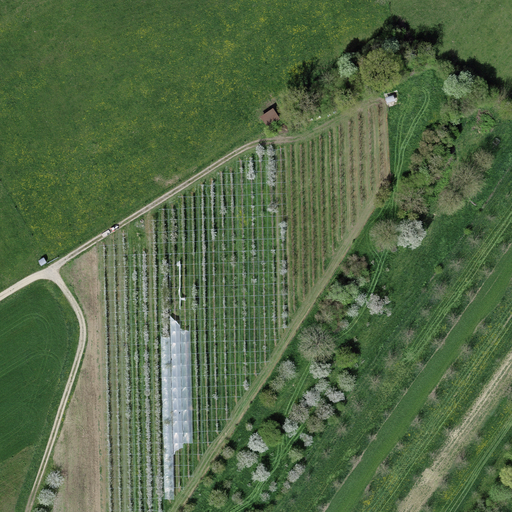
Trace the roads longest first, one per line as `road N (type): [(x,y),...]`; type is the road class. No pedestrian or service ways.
road 1 (track): [(0,296),(50,270),(78,314),(79,346),(27,511)]
road 2 (track): [(50,270),(252,142),(287,137)]
